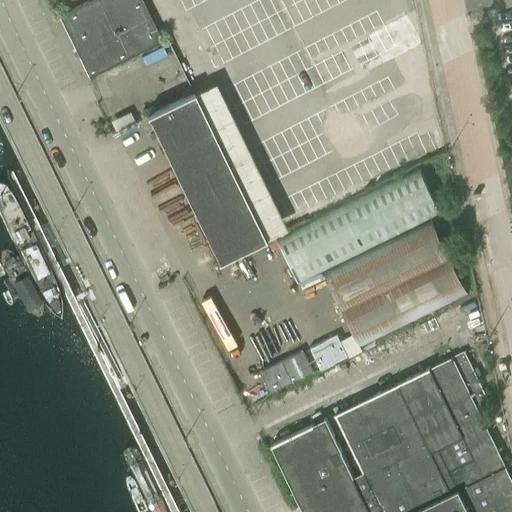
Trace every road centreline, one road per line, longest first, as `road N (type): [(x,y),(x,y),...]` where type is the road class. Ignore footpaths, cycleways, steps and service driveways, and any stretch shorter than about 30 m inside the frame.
road 1 (unclassified): [(247,511),(3,0)]
road 2 (unclassified): [(511,302),(445,0)]
